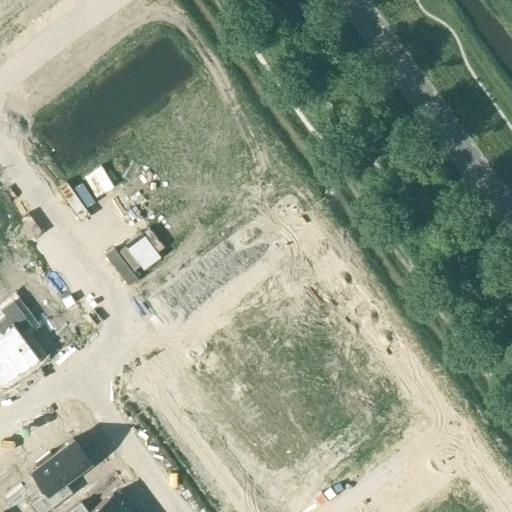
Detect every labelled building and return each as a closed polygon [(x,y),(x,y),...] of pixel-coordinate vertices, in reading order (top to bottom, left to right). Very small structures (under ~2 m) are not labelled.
[(213,155),(228,175),(239,167),(258,194),(279,178),(264,157),(267,155),(256,141),(253,143),(249,137),(229,152),(216,135),(204,144),(213,155)] [(190,185),(218,221),(236,207),(217,183),(228,175),(213,155),(201,164),(207,172),(190,185)] [(218,221),(190,185),(189,185),(190,186),(174,198),(167,189),(156,198),(171,218),(181,210),(199,233),(216,221),(217,222),(218,221)] [(134,227),(161,263),(179,250),(161,226),(171,218),(156,198),(145,206),(151,214),(134,227)] [(160,264),(161,263),(134,227),(133,228),(134,229),(117,241),(111,232),(106,225),(94,234),(99,240),(114,260),(125,253),(142,276),(159,263),(160,264)] [(267,279),(247,294),(255,305),(263,299),(276,317),(313,290),(299,271),(275,289),(267,279)] [(290,352),(310,337),(303,327),(326,310),(313,292),(314,291),(313,290),(276,317),(277,318),(278,317),(291,334),(282,341),(290,352)] [(12,320),(0,328),(0,340),(21,369),(40,355),(21,329),(31,321),(16,301),(5,309),(12,320)] [(310,337),(290,352),(299,364),(307,358),(320,375),(357,348),(342,329),(318,347),(310,337)] [(165,378),(172,388),(209,361),(192,338),(157,364),(167,377),(165,378)] [(0,380),(1,382),(19,369),(20,370),(21,369),(0,340),(0,380)] [(334,411),(354,396),(346,385),(370,368),(356,350),(357,349),(357,348),(320,375),(321,376),(322,376),(335,393),(325,399),(334,411)] [(182,397),(191,408),(225,382),(209,361),(172,388),(180,398),(182,397)] [(242,405),(225,382),(191,408),(208,431),(242,405)] [(362,406),(354,396),(334,411),(342,422),(350,416),(364,434),(400,407),(386,388),(362,406)] [(401,407),(400,407),(364,434),(364,435),(365,434),(378,451),(369,458),(358,466),(366,477),(378,469),(398,454),(390,444),(413,426),(400,408),(401,407)] [(212,437),(229,460),(264,434),(247,411),(212,437)] [(264,434),(229,460),(238,472),(236,473),(244,483),(280,456),(264,434)] [(47,490),(31,502),(38,511),(42,511),(71,491),(63,480),(90,461),(73,438),(52,454),(49,451),(35,462),(37,465),(32,469),(47,490)] [(297,478),(280,456),(244,483),(251,493),(253,492),(263,504),(285,488),(293,498),(313,483),(305,472),(297,478)] [(417,505),(422,511),(447,511),(468,497),(454,478),(417,505)] [(80,501),(66,511),(127,511),(122,504),(121,505),(113,493),(88,511),(80,501)] [(468,498),(468,497),(447,511),(477,511),(467,498),(468,498)]
